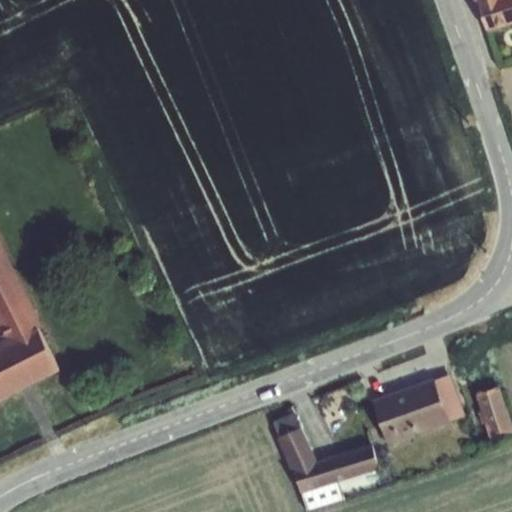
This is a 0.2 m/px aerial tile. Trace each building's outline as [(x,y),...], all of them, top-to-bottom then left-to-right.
[(511,0),(471,0),(478,28),(511,20),(511,0)] [(0,398),(65,370),(0,224),(0,398)] [(374,398),(391,443),(470,414),(453,369),(374,398)] [(511,408),(507,386),(481,392),(491,435),(511,430),(511,408)] [(376,441),(317,457),(304,409),(279,416),(304,507),(364,491),(359,474),(383,467),(376,441)]
